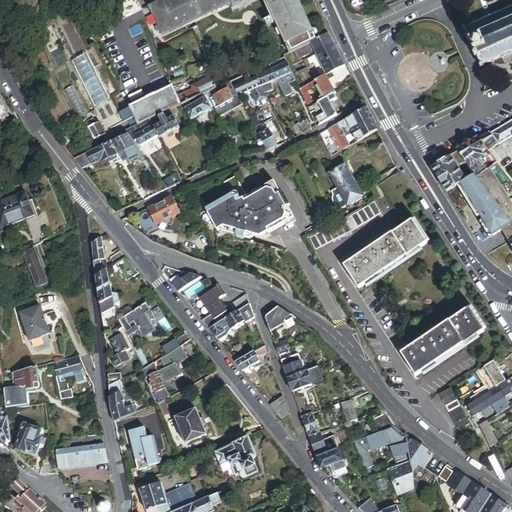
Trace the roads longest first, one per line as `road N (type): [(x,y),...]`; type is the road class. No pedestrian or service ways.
road 1 (residential): [(84,189),(80,208),(124,511)]
road 2 (residential): [(271,293),(339,339),(413,424),(511,493)]
road 3 (residential): [(139,256),(316,476)]
road 4 (residential): [(271,293),(259,312),(316,476)]
road 5 (primary): [(503,289),(407,152)]
road 6 (residential): [(0,63),(30,120),(84,189)]
road 7 (residential): [(139,256),(151,251),(271,293)]
road 8 (primary): [(407,152),(347,37)]
